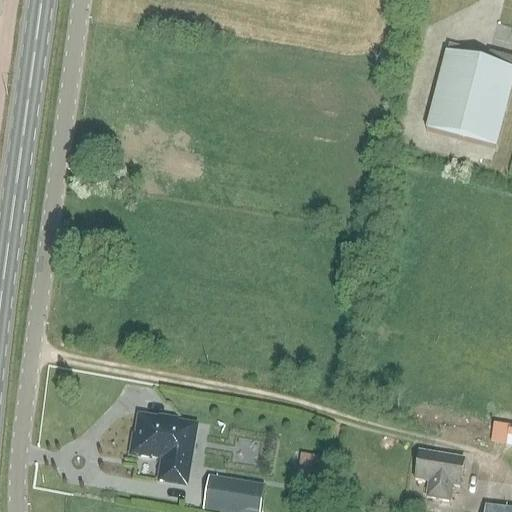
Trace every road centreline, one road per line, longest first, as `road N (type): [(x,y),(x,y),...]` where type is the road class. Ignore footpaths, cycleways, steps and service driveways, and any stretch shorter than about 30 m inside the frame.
road 1 (unclassified): [(16,511),(17,454),(80,0)]
road 2 (track): [(31,353),(311,410),(493,464)]
road 3 (primary): [(0,298),(41,0)]
